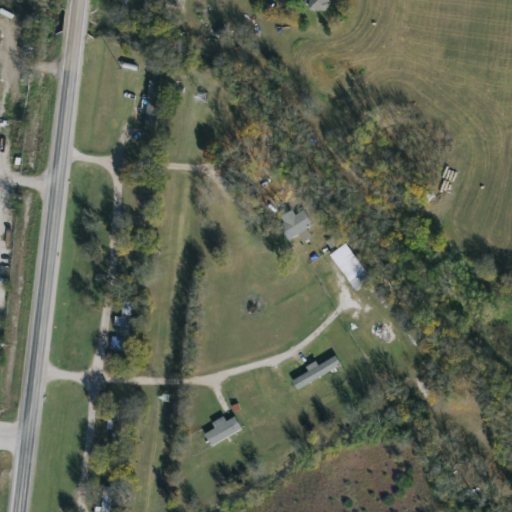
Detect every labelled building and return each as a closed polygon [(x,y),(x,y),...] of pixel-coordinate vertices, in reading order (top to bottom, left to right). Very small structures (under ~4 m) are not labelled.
[(159,79),(156,123),(147,123),(151,78),(159,79)] [(145,191),(142,227),(133,226),(137,190),(145,191)] [(293,238),(276,221),(291,207),(297,213),(302,207),(313,219),(293,238)] [(332,249),(348,240),(365,270),(348,279),(332,249)] [(129,330),(120,330),(120,297),(129,297),(129,330)] [(308,365),(336,352),(341,364),(297,385),(293,377),(310,369),(308,365)] [(216,426),(212,420),(224,414),(226,418),(235,413),(242,427),(210,442),(205,431),(216,426)] [(102,511),(102,484),(110,484),(110,511),(102,511)]
